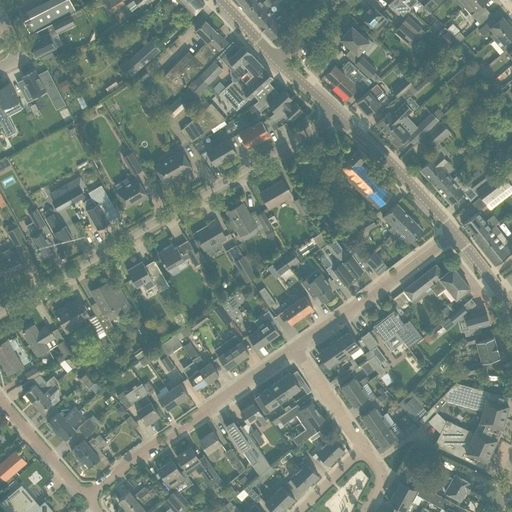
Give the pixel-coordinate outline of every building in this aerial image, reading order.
[(69,0),(48,0),(20,14),(29,32),(74,10),(69,0)] [(123,2),(123,1),(122,0),(101,0),(109,11),(123,2)] [(128,0),(124,3),(128,9),(136,3),(140,8),(150,0),(128,0)] [(177,0),(192,15),(204,4),(200,0),(177,0)] [(237,0),(245,8),(253,0),(237,0)] [(243,10),(253,20),(267,7),(274,0),(264,0),(262,2),(260,0),(253,0),(245,8),(243,10)] [(410,8),(401,0),(385,0),(402,16),(410,8)] [(418,0),(417,0),(401,0),(410,8),(418,0)] [(437,4),(432,0),(428,0),(423,6),(429,12),(437,4)] [(464,6),(470,0),(454,0),(461,8),(464,6)] [(470,0),(464,6),(475,19),(486,9),(482,5),(487,0),(470,0)] [(360,16),(378,32),(388,20),(370,4),(360,16)] [(267,7),(253,20),(261,30),(276,17),(274,15),(276,14),(274,12),(272,13),(267,7)] [(280,7),(276,11),(280,16),(284,12),(280,7)] [(276,17),(261,30),(270,40),(284,27),(281,24),(289,16),(284,12),(280,16),(277,18),(276,17)] [(21,36),(29,32),(20,14),(12,18),(21,36)] [(39,37),(28,43),(34,56),(55,47),(50,37),(57,34),(75,24),(70,14),(37,31),(39,37)] [(496,36),(511,23),(510,21),(508,23),(502,16),(498,20),(493,15),(488,19),(489,20),(478,30),(483,35),(490,29),(493,32),(489,36),(492,40),(496,36)] [(406,17),(401,23),(415,34),(420,39),(425,32),(421,28),(420,28),(406,17)] [(198,28),(195,30),(207,41),(204,44),(203,45),(198,49),(209,60),(219,50),(226,43),(216,33),(217,32),(216,32),(216,31),(205,21),(205,20),(198,28)] [(415,34),(401,23),(394,32),(407,43),(415,34)] [(496,36),(492,40),(503,52),(511,44),(511,42),(509,39),(511,37),(511,27),(511,26),(511,23),(496,36)] [(351,48),(350,49),(356,55),(363,47),(367,50),(373,43),(362,33),(361,34),(351,26),(350,27),(348,26),(344,31),(345,32),(340,38),(351,48)] [(445,27),(437,35),(440,38),(451,49),(459,41),(447,30),(445,27)] [(151,39),(129,60),(127,58),(119,66),(129,77),(151,57),(150,56),(159,48),(151,39)] [(463,41),(459,45),(465,51),(469,47),(463,41)] [(235,48),(227,55),(230,57),(228,59),(233,65),(232,67),(231,70),(232,73),(234,75),(231,78),(233,81),(233,80),(234,82),(240,76),(248,69),(246,67),(246,64),(251,60),(251,59),(253,56),(250,52),(243,45),(237,50),(235,48)] [(164,76),(159,81),(174,95),(202,66),(196,60),(188,52),(164,76)] [(233,81),(225,87),(239,102),(244,98),(247,101),(256,93),(257,95),(263,90),(269,85),(267,83),(273,77),(253,56),(251,59),(251,60),(246,64),(246,67),(248,69),(240,76),(234,82),(233,80),(233,81)] [(355,63),(376,83),(381,79),(374,72),(376,70),(361,56),(355,63)] [(324,75),(335,85),(336,84),(349,97),(367,78),(348,60),(339,70),(334,64),(324,75)] [(213,61),(199,75),(208,85),(218,75),(216,73),(220,68),(213,61)] [(477,67),(481,71),(485,67),(481,63),(477,67)] [(34,70),(21,76),(26,86),(22,88),(27,98),(53,84),(45,69),(36,74),(34,70)] [(140,71),(131,79),(137,85),(145,77),(140,71)] [(416,81),(401,94),(406,100),(430,79),(424,72),(415,80),(416,81)] [(487,78),(490,83),(495,79),(491,74),(487,78)] [(187,107),(208,85),(199,75),(178,98),(185,105),(187,107)] [(398,97),(401,94),(416,81),(415,80),(412,76),(408,79),(393,91),(398,97)] [(495,79),(490,83),(495,87),(499,83),(495,79)] [(66,80),(58,84),(62,91),(63,92),(67,91),(66,89),(70,87),(66,80)] [(219,81),(212,89),(218,94),(225,87),(219,81)] [(0,120),(0,121),(9,117),(5,110),(20,102),(10,83),(0,88),(0,120)] [(358,103),(356,104),(365,114),(366,112),(368,114),(380,104),(379,103),(386,97),(382,91),(383,90),(376,83),(356,101),(358,103)] [(503,93),(507,97),(511,93),(507,89),(503,93)] [(271,90),(253,104),(258,110),(265,104),(268,104),(271,108),(275,112),(290,99),(291,98),(284,90),(279,94),(278,95),(276,93),(275,94),(271,90)] [(267,119),(269,123),(270,124),(287,114),(292,119),(298,114),(302,110),(295,102),(294,103),(290,99),(275,112),(267,119)] [(173,102),(164,110),(170,116),(172,118),(181,110),(173,102)] [(386,135),(399,122),(412,110),(404,102),(387,119),(384,116),(383,117),(376,124),(386,135)] [(226,119),(211,103),(196,116),(209,130),(226,119)] [(436,108),(431,113),(437,120),(442,115),(436,108)] [(414,129),(421,136),(437,120),(431,113),(414,129)] [(209,130),(196,116),(181,130),(191,141),(209,130)] [(10,121),(2,125),(7,136),(16,132),(10,121)] [(250,128),(258,141),(258,142),(258,143),(270,136),(261,121),(251,127),(250,128)] [(399,122),(386,135),(397,146),(402,141),(402,142),(410,134),(399,122)] [(423,138),(432,148),(450,132),(440,122),(423,138)] [(258,142),(258,141),(250,128),(251,127),(250,126),(239,133),(247,148),(258,142)] [(69,136),(59,141),(67,160),(78,156),(69,136)] [(217,145),(225,159),(225,160),(237,154),(228,139),(218,145),(217,145)] [(225,159),(217,145),(218,145),(217,144),(206,151),(214,165),(225,159)] [(419,169),(437,189),(446,181),(449,183),(453,179),(454,178),(453,179),(442,167),(448,162),(443,156),(445,154),(439,147),(435,151),(438,154),(434,158),(433,157),(431,158),(431,157),(428,160),(429,161),(419,169)] [(337,170),(344,177),(376,210),(392,194),(362,165),(361,163),(367,156),(358,148),(337,170)] [(154,166),(164,184),(181,174),(183,175),(192,170),(181,150),(154,166)] [(123,157),(133,174),(142,169),(131,152),(123,157)] [(7,157),(2,160),(6,168),(11,165),(7,157)] [(511,185),(507,180),(511,176),(511,161),(500,171),(476,190),(486,204),(511,185)] [(477,178),(469,184),(477,195),(473,189),(490,176),(486,171),(485,172),(483,169),(481,171),(480,170),(479,171),(479,172),(475,176),(477,178)] [(317,180),(328,194),(339,186),(328,172),(317,180)] [(446,181),(437,189),(450,204),(456,199),(457,200),(460,197),(459,196),(467,189),(465,190),(463,187),(465,185),(456,176),(454,178),(453,179),(449,183),(446,181)] [(129,181),(131,184),(116,193),(120,201),(123,200),(127,206),(135,202),(136,203),(137,203),(136,202),(139,200),(140,201),(147,196),(136,177),(129,181)] [(260,193),(265,201),(269,209),(293,195),(284,179),(283,179),(285,181),(273,188),(272,186),(260,193)] [(86,210),(97,229),(97,228),(103,225),(109,222),(103,212),(113,206),(113,207),(113,206),(101,185),(88,192),(96,205),(87,210),(86,210)] [(66,193),(52,201),(58,211),(72,203),(66,193)] [(293,200),(302,215),(309,211),(300,196),(293,200)] [(265,230),(271,226),(270,223),(267,218),(263,211),(256,215),(255,213),(248,217),(246,212),(247,211),(242,203),(227,212),(243,241),(259,232),(255,226),(261,223),(265,230)] [(389,210),(383,217),(391,226),(388,229),(393,233),(409,216),(397,203),(389,210)] [(53,250),(40,227),(45,224),(36,208),(28,213),(37,229),(30,232),(32,236),(31,236),(38,249),(37,250),(43,258),(52,253),(51,251),(53,250)] [(470,218),(462,224),(474,240),(494,225),(498,222),(493,215),(485,221),(477,212),(470,218)] [(45,218),(62,247),(73,241),(65,226),(61,229),(53,214),(45,218)] [(273,215),(267,218),(270,223),(276,220),(273,215)] [(409,216),(393,233),(397,238),(402,234),(410,242),(422,230),(409,216)] [(355,228),(359,236),(376,226),(372,218),(355,228)] [(195,234),(198,239),(196,240),(197,241),(196,242),(196,244),(196,245),(197,247),(199,247),(200,247),(202,246),(207,255),(208,255),(209,256),(211,256),(212,255),(213,254),(214,252),(214,250),(222,246),(219,241),(225,237),(214,219),(207,223),(209,226),(195,234)] [(494,225),(474,240),(495,265),(511,251),(511,247),(508,242),(507,241),(503,244),(496,234),(500,232),(494,225)] [(271,226),(265,230),(269,238),(276,234),(271,226)] [(7,231),(16,246),(23,242),(15,227),(7,231)] [(345,253),(334,239),(327,243),(353,277),(356,275),(357,276),(362,273),(361,271),(363,270),(356,261),(360,258),(352,248),(345,253)] [(353,277),(327,243),(321,248),(332,263),(325,268),(333,279),(337,276),(344,284),(346,283),(347,284),(352,280),(351,279),(353,277)] [(171,244),(157,252),(161,259),(167,270),(170,268),(184,260),(181,255),(176,246),(174,248),(172,244),(171,244)] [(4,257),(0,258),(0,267),(1,269),(6,278),(20,271),(27,267),(22,258),(17,249),(11,253),(9,248),(1,252),(4,257)] [(192,248),(186,252),(190,257),(195,266),(197,270),(202,267),(200,263),(201,263),(195,253),(192,248)] [(291,250),(282,256),(290,267),(299,261),(291,250)] [(200,251),(195,253),(201,263),(206,260),(200,251)] [(364,259),(372,268),(381,260),(373,251),(364,259)] [(232,261),(245,283),(255,277),(243,255),(232,261)] [(290,267),(282,256),(272,264),(276,270),(281,266),(290,278),(295,274),(290,267)] [(127,270),(132,279),(136,286),(141,283),(146,291),(155,285),(157,289),(167,283),(155,262),(145,267),(142,261),(127,270)] [(469,288),(469,287),(453,267),(443,274),(436,264),(404,290),(410,298),(412,301),(429,287),(436,296),(446,288),(455,299),(464,292),(465,294),(470,290),(469,288)] [(300,282),(306,291),(311,287),(312,289),(313,289),(322,301),(326,298),(326,299),(328,298),(330,296),(329,295),(333,293),(328,286),(329,285),(320,273),(314,278),(311,274),(300,282)] [(105,312),(96,317),(104,331),(104,330),(106,332),(113,328),(109,320),(130,309),(118,287),(112,290),(107,281),(92,290),(105,312)] [(263,288),(258,292),(269,307),(275,303),(263,288)] [(241,313),(236,306),(240,304),(232,293),(219,303),(231,320),(241,313)] [(304,295),(293,303),(302,315),(313,308),(304,295)] [(71,302),(66,305),(65,305),(55,312),(67,333),(82,325),(80,319),(88,315),(78,298),(72,302),(71,301),(71,302)] [(231,320),(219,303),(213,307),(225,324),(231,320)] [(302,315),(293,303),(282,311),(291,323),(302,315)] [(454,323),(458,319),(467,311),(462,305),(449,317),(454,323)] [(274,326),(277,323),(268,310),(254,321),(259,328),(268,340),(268,339),(269,341),(274,337),(273,336),(279,332),(274,326)] [(373,326),(383,340),(396,331),(408,347),(422,337),(408,318),(402,323),(396,314),(397,313),(396,314),(393,311),(380,321),(379,320),(374,324),(375,325),(373,326)] [(486,311),(467,316),(464,317),(468,329),(463,330),(465,336),(481,331),(480,326),(489,324),(486,311)] [(181,312),(174,317),(178,325),(186,320),(181,312)] [(196,319),(200,325),(208,319),(204,313),(196,319)] [(104,331),(96,317),(94,314),(88,318),(97,335),(104,331)] [(140,321),(135,324),(138,329),(143,326),(140,321)] [(22,331),(36,355),(48,349),(44,342),(54,336),(48,327),(38,332),(33,324),(22,331)] [(189,324),(174,335),(178,341),(193,330),(189,324)] [(268,340),(259,328),(254,331),(250,326),(245,329),(249,335),(248,335),(257,348),(268,340)] [(378,362),(379,364),(386,359),(376,346),(378,344),(368,331),(360,337),(369,350),(373,356),(378,362)] [(430,331),(424,337),(428,342),(434,337),(430,331)] [(349,353),(359,346),(349,332),(339,338),(349,353)] [(465,366),(467,374),(477,371),(487,369),(484,361),(499,357),(493,337),(479,341),(477,333),(462,337),(465,345),(475,342),(481,362),(465,366)] [(233,337),(225,343),(237,361),(249,353),(238,338),(235,340),(233,337)] [(352,357),(349,353),(339,338),(334,342),(334,341),(328,344),(329,345),(328,346),(338,361),(345,356),(348,361),(352,357)] [(57,343),(65,358),(72,354),(64,339),(57,343)] [(0,343),(0,359),(8,374),(21,366),(6,340),(0,343)] [(166,341),(160,345),(166,355),(173,350),(166,341)] [(189,342),(182,347),(187,353),(194,348),(189,342)] [(237,361),(225,343),(217,349),(218,351),(216,353),(226,369),(237,361)] [(338,361),(328,346),(318,353),(328,368),(338,361)] [(369,350),(364,354),(368,359),(373,356),(369,350)] [(150,352),(145,356),(149,362),(154,358),(150,352)] [(65,359),(72,368),(79,362),(73,355),(65,359)] [(174,366),(166,355),(160,359),(168,371),(174,366)] [(193,362),(195,365),(196,365),(207,382),(218,374),(210,362),(205,365),(198,355),(192,360),(193,362)] [(145,356),(139,360),(143,366),(149,362),(145,356)] [(373,356),(368,359),(373,366),(378,362),(373,356)] [(207,382),(196,365),(195,365),(193,362),(183,369),(188,376),(187,377),(196,390),(207,382)] [(358,366),(355,362),(349,366),(352,370),(358,366)] [(25,373),(28,379),(39,373),(36,367),(25,373)] [(75,377),(81,383),(90,376),(84,369),(75,377)] [(289,372),(280,379),(290,394),(300,387),(289,372)] [(24,392),(32,402),(54,383),(57,380),(53,375),(46,381),(47,382),(39,388),(35,383),(24,392)] [(90,376),(81,383),(88,391),(97,383),(90,376)] [(346,396),(361,386),(368,381),(365,377),(358,382),(354,376),(339,386),(346,396)] [(280,379),(269,387),(279,402),(290,394),(280,379)] [(148,381),(143,385),(149,394),(155,390),(148,381)] [(496,440),(496,439),(495,439),(496,437),(500,430),(499,429),(500,427),(502,428),(504,419),(505,419),(506,414),(506,413),(508,405),(505,404),(507,396),(455,382),(441,397),(445,400),(483,411),(480,422),(476,430),(475,430),(474,433),(446,420),(445,421),(436,412),(428,421),(440,433),(434,445),(480,467),(483,460),(486,461),(490,453),(491,453),(493,448),(492,448),(493,447),(494,447),(497,441),(496,440)] [(54,383),(32,402),(41,411),(51,402),(48,399),(54,394),(53,393),(58,388),(54,383)] [(180,383),(168,391),(177,403),(188,395),(180,383)] [(142,407),(136,411),(140,417),(146,425),(159,415),(154,407),(146,396),(149,394),(143,385),(137,388),(142,396),(137,400),(142,407)] [(367,395),(361,386),(346,396),(353,406),(364,399),(367,404),(376,397),(372,392),(367,395)] [(279,402),(269,387),(259,394),(263,399),(257,403),(265,414),(270,410),(269,409),(279,402)] [(116,395),(126,408),(132,404),(123,390),(116,395)] [(177,403),(168,391),(157,398),(166,410),(177,403)] [(399,404),(415,421),(426,411),(422,406),(425,404),(413,391),(399,404)] [(296,415),(301,422),(318,410),(314,404),(313,405),(311,401),(301,409),(297,404),(291,408),(286,411),(277,417),(282,425),(296,415)] [(240,412),(246,420),(248,422),(254,418),(258,425),(265,420),(253,403),(240,412)] [(399,404),(394,408),(397,413),(403,409),(399,404)] [(121,405),(116,410),(121,416),(126,411),(121,405)] [(422,423),(436,408),(433,405),(419,420),(422,423)] [(382,416),(375,406),(360,416),(362,420),(365,426),(366,425),(367,426),(382,416)] [(55,431),(78,411),(74,407),(69,411),(68,409),(61,410),(59,412),(59,411),(48,420),(49,421),(47,423),(55,431)] [(318,410),(301,422),(305,429),(292,438),(297,445),(316,432),(313,427),(323,419),(321,416),(322,415),(318,410)] [(78,411),(55,431),(62,440),(64,438),(65,439),(75,430),(71,425),(82,416),(78,411)] [(125,420),(133,429),(138,425),(130,415),(125,420)] [(389,426),(382,416),(367,426),(370,430),(369,431),(373,437),(374,436),(374,437),(389,426)] [(81,433),(93,422),(88,417),(77,428),(81,433)] [(86,438),(97,427),(93,422),(81,433),(86,438)] [(226,427),(241,450),(246,446),(257,461),(252,465),(259,475),(270,466),(243,426),(242,427),(240,425),(239,426),(240,426),(238,428),(238,427),(237,427),(233,422),(226,427)] [(408,435),(417,429),(414,424),(405,430),(408,435)] [(396,436),(389,426),(374,437),(375,438),(374,439),(378,444),(379,444),(381,446),(392,439),(395,444),(406,437),(402,431),(396,436)] [(248,434),(256,446),(263,441),(255,429),(248,434)] [(199,440),(205,449),(212,460),(219,455),(214,447),(220,443),(212,431),(199,440)] [(81,457),(103,438),(99,434),(94,438),(93,437),(86,443),(83,439),(71,450),(79,460),(81,458),(81,457)] [(331,437),(323,444),(336,457),(344,450),(339,445),(340,444),(337,441),(336,441),(331,437)] [(81,457),(81,458),(89,467),(104,455),(99,450),(107,443),(103,438),(81,457)] [(336,457),(323,444),(315,452),(328,465),(329,464),(330,465),(333,461),(336,457)] [(177,456),(182,464),(185,468),(192,464),(198,474),(202,471),(211,484),(220,477),(211,464),(204,455),(199,459),(190,447),(185,450),(184,449),(182,451),(183,452),(177,456)] [(224,453),(239,474),(245,469),(230,448),(224,453)] [(8,457),(0,464),(0,474),(1,476),(7,471),(10,475),(18,468),(25,462),(16,451),(8,457)] [(162,462),(164,464),(158,469),(171,488),(184,479),(169,457),(167,458),(168,459),(164,462),(164,461),(162,462)] [(305,462),(297,470),(310,483),(313,479),(314,480),(318,477),(317,476),(318,475),(305,462)] [(445,491),(446,492),(446,494),(449,496),(451,495),(460,500),(466,490),(467,490),(471,483),(466,480),(466,479),(461,477),(461,476),(461,477),(455,474),(441,466),(437,473),(444,477),(445,476),(451,480),(445,491)] [(310,483),(297,470),(290,478),(302,490),(303,489),(304,490),(308,487),(307,486),(310,483)] [(239,480),(242,484),(248,479),(244,475),(239,480)] [(139,482),(134,476),(129,480),(135,486),(139,482)] [(427,501),(432,491),(413,481),(410,486),(399,481),(398,484),(396,483),(393,489),(395,490),(394,491),(410,500),(409,500),(412,502),(416,494),(427,501)] [(229,484),(226,486),(228,490),(233,497),(239,493),(237,490),(234,492),(229,484)] [(243,489),(256,502),(261,497),(248,484),(243,489)] [(13,511),(17,510),(18,511),(22,511),(35,501),(21,485),(0,503),(8,511),(13,511)] [(118,500),(126,510),(148,491),(144,486),(132,496),(128,491),(118,500)] [(282,486),(273,494),(286,507),(294,499),(282,486)] [(152,488),(148,491),(152,496),(156,492),(152,488)] [(169,494),(170,495),(180,507),(181,508),(188,503),(175,489),(169,494)] [(170,495),(169,494),(165,490),(161,494),(165,499),(170,495)] [(223,494),(228,501),(233,497),(228,490),(223,494)] [(148,491),(126,510),(128,511),(142,511),(145,510),(140,505),(152,496),(148,491)] [(410,500),(394,491),(388,502),(404,510),(409,500),(410,500)] [(444,511),(458,511),(455,510),(458,505),(432,491),(427,501),(445,510),(444,511)] [(280,511),(286,507),(273,494),(264,502),(273,511),(280,511)] [(170,495),(165,499),(164,499),(175,511),(180,507),(170,495)] [(35,501),(22,511),(53,511),(44,501),(39,506),(35,501)] [(251,511),(257,511),(260,509),(254,503),(248,509),(251,511)]
